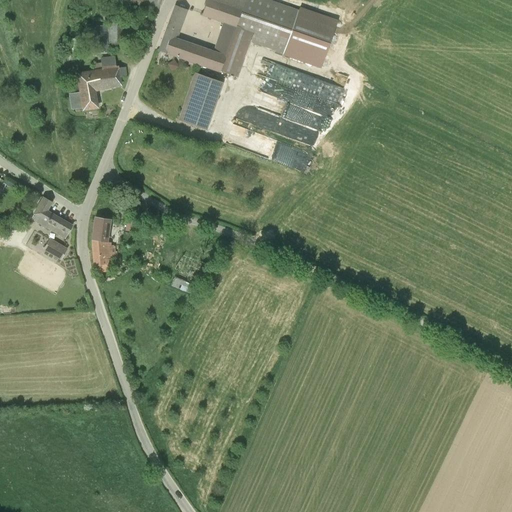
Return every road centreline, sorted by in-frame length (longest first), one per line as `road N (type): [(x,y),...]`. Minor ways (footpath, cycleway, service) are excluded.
road 1 (track): [(511,369),(300,263),(181,218),(101,172)]
road 2 (unclassified): [(189,511),(136,421),(89,281),(83,214)]
road 3 (unclassified): [(83,214),(170,0)]
